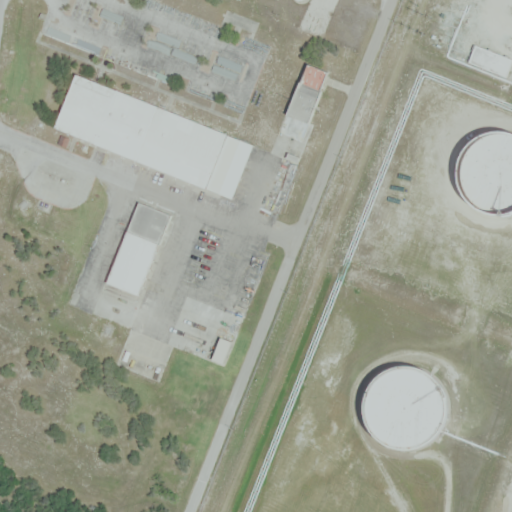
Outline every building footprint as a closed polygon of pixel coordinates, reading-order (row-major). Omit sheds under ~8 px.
[(475,44),(511,58),(511,61),(506,78),(468,62),(475,44)] [(309,63),(330,72),(302,141),(281,133),(309,63)] [(80,77),(259,147),(235,197),(58,128),(80,77)] [(485,211),(498,215),(511,214),(511,213),(511,133),(501,132),(487,134),(474,142),(465,153),(460,166),(460,180),(465,194),(473,204),(485,211)] [(104,280),(138,197),(176,213),(141,295),(104,280)] [(214,360),(225,363),(233,340),(222,336),(214,360)] [(396,449),(410,451),(424,448),(436,441),(446,430),(450,416),(450,402),(445,388),(436,377),(424,370),(409,367),(397,369),(385,375),(376,383),(370,394),(367,407),(368,419),(373,431),(383,442),(396,449)]
